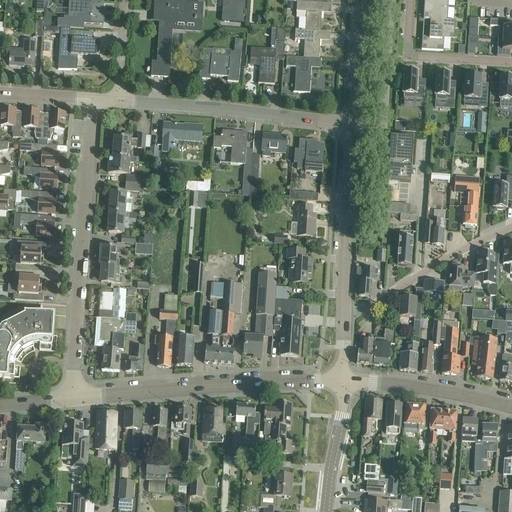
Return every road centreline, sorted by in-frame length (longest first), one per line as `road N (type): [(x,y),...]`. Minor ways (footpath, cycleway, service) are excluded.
road 1 (residential): [(74,399),(93,98)]
road 2 (tertiary): [(74,399),(342,382)]
road 3 (residential): [(342,121),(118,100)]
road 4 (unclassified): [(343,312),(349,152),(342,121)]
road 5 (unclassified): [(343,312),(368,309),(511,227)]
road 6 (tertiary): [(511,407),(401,384),(342,382)]
road 7 (residential): [(410,0),(409,54),(511,62)]
road 8 (tertiary): [(325,511),(342,382)]
road 9 (unclassified): [(342,121),(354,95),(360,0)]
